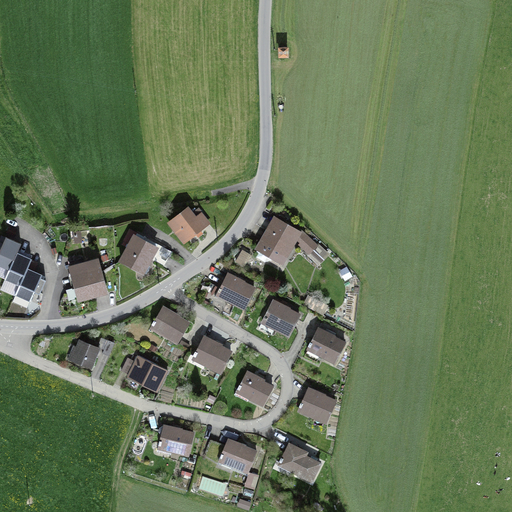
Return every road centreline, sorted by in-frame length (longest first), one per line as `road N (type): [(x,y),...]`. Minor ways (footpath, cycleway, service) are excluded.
road 1 (residential): [(0,333),(26,357),(138,402),(261,423),(283,396),(276,354),(161,287)]
road 2 (unclassified): [(161,287),(216,248),(255,199),(263,163),(263,0)]
road 3 (unclassified): [(0,324),(80,321),(161,287)]
